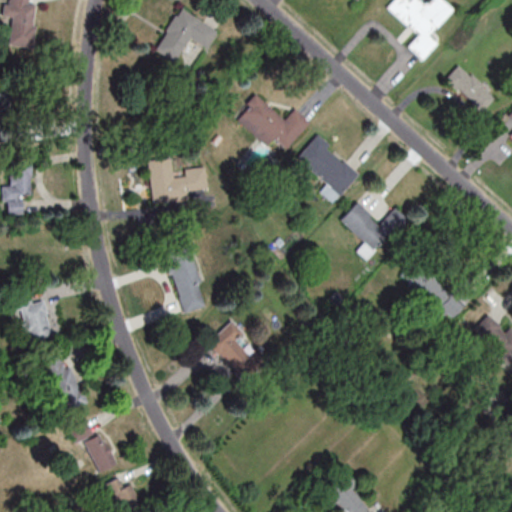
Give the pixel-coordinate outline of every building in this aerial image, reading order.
[(34,4),(27,3),(27,0),(8,0),(8,4),(2,3),(1,16),(10,17),(7,45),(30,47),(34,4)] [(392,0),(420,0),(423,2),(424,0),(440,0),(451,9),(429,34),(437,42),(420,61),(405,47),(416,34),(386,7),(392,0)] [(153,51),(175,63),(188,39),(207,49),(218,29),(177,7),(153,51)] [(455,65),(499,103),(484,121),(440,82),(455,65)] [(252,93),(281,120),(292,108),(307,121),(283,148),(271,137),(264,145),(235,119),(247,106),(244,103),(252,93)] [(315,133),(326,144),(323,148),(339,162),(341,160),(356,173),(337,195),(294,158),(315,133)] [(150,203),(190,199),(189,191),(206,189),(204,167),(183,169),(184,177),(172,178),(170,157),(146,160),(150,203)] [(9,185),(1,185),(1,203),(5,203),(5,215),(21,215),(21,194),(30,194),(30,164),(9,164),(9,185)] [(354,200),(378,222),(391,207),(405,220),(388,239),(383,234),(370,249),(337,219),(354,200)] [(183,241),(160,249),(183,312),(201,305),(193,283),(197,282),(183,241)] [(412,260),(456,299),(441,316),(396,277),(412,260)] [(0,263),(0,274),(10,274),(10,263),(0,263)] [(43,299),(30,302),(28,293),(14,296),(19,320),(17,320),(22,342),(51,336),(43,299)] [(491,314),(511,332),(511,363),(476,332),(491,314)] [(229,321),(207,343),(241,378),(263,357),(229,321)] [(65,411),(84,403),(62,355),(44,363),(65,411)] [(114,465),(101,432),(92,435),(87,421),(68,428),(74,444),(84,440),(97,472),(114,465)] [(372,511),(370,511),(365,511),(343,479),(322,494),(334,511),(372,511)] [(109,509),(134,509),(134,485),(120,485),(120,481),(109,481),(109,509)]
